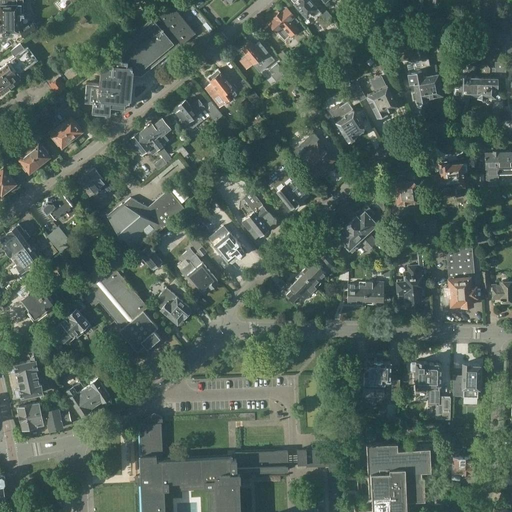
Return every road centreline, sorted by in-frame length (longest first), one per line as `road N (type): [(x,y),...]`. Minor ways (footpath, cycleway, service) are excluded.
road 1 (residential): [(231,331),(231,308),(301,230),(415,130),(511,127)]
road 2 (residential): [(266,0),(0,220)]
road 3 (residential): [(231,331),(498,333)]
road 4 (residential): [(81,438),(231,331)]
road 5 (residential): [(475,511),(493,468),(498,333)]
